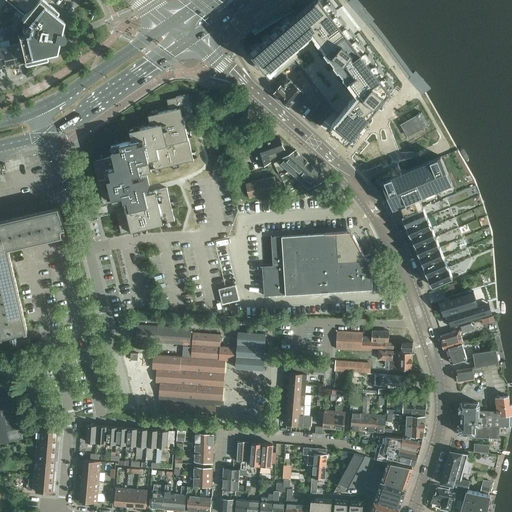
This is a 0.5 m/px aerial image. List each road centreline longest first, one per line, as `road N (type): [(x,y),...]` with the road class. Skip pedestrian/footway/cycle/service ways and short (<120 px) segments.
road 1 (tertiary): [(414,511),(441,388),(390,243),(347,176),(190,38)]
road 2 (unclassified): [(64,508),(71,418),(59,367),(103,354),(111,336),(80,207),(45,132)]
road 3 (primary): [(45,132),(190,38)]
road 4 (primary): [(171,24),(36,109)]
road 5 (unclassified): [(222,434),(347,444)]
